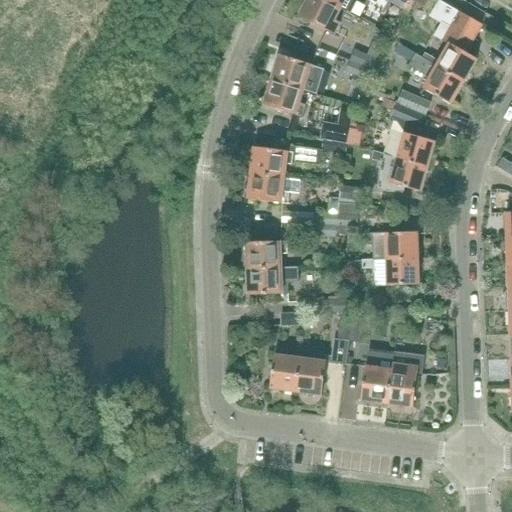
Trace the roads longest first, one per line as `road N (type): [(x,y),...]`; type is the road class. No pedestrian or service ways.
road 1 (residential): [(272,0),(218,118),(207,214),(221,413)]
road 2 (residential): [(511,96),(468,174),(473,457)]
road 3 (residential): [(473,457),(242,426),(221,413)]
